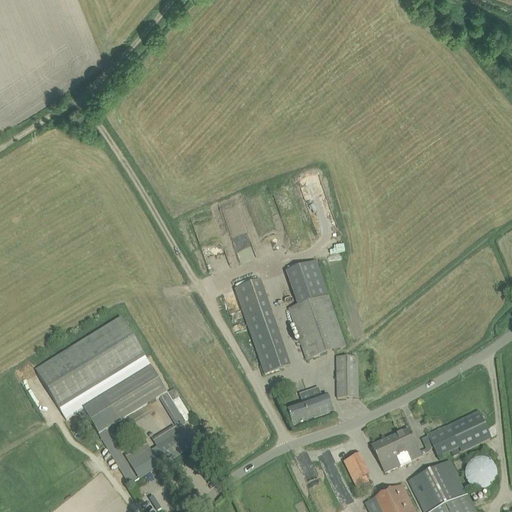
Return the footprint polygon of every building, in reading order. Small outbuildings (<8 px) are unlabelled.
[(310,220),(330,216),(321,170),(301,174),(310,220)] [(318,357),(344,348),(345,348),(327,297),(328,296),(316,263),(289,272),(318,357)] [(284,369),(254,284),(235,291),(265,376),(284,369)] [(146,359),(121,318),(34,372),(59,412),(146,359)] [(357,358),(336,359),(337,399),(358,399),(357,358)] [(129,486),(198,445),(151,368),(84,411),(129,486)] [(328,396),(287,409),(293,428),(334,414),(328,396)] [(491,438),(478,413),(428,437),(433,448),(438,458),(461,448),(463,452),(491,438)] [(409,430),(390,439),(403,466),(421,456),(409,430)] [(390,439),(372,448),(385,475),(403,466),(390,439)] [(470,475),(472,479),(476,483),(481,485),(486,486),(491,485),(496,482),(499,478),(501,473),(501,468),(500,463),(497,459),(492,456),(487,454),(482,455),(477,457),(473,460),(471,464),(470,469),(470,475)] [(372,492),(358,460),(341,467),(355,499),(372,492)] [(449,462),(409,482),(424,511),(474,511),(466,495),(465,495),(449,462)] [(369,511),(415,511),(402,485),(365,504),(369,511)]
